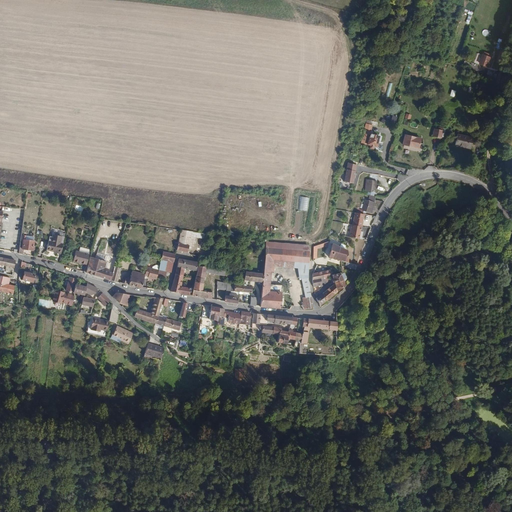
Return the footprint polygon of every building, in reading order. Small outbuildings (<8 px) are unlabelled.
[(484,56),(481,64),(483,65),(484,67),(485,67),(486,66),(489,67),(492,59),(484,56)] [(363,134),(361,143),(370,145),(370,148),(372,149),(373,148),(374,148),(375,147),(376,147),(379,137),(370,134),(371,132),(373,125),(366,123),(363,134)] [(433,129),(431,136),(436,137),(440,138),(440,137),(442,130),(433,129)] [(409,146),(418,148),(419,143),(420,138),(413,136),(404,134),(403,145),(409,146)] [(455,139),(454,144),(466,146),(470,147),(472,137),(459,135),(456,134),(455,139)] [(344,181),(354,182),(356,163),(346,162),(344,181)] [(376,180),(368,179),(365,179),(364,189),(375,191),(376,183),(376,180)] [(308,210),(308,197),(300,197),(299,210),(308,210)] [(365,200),(363,207),(366,208),(365,212),(371,213),(371,210),(372,207),(374,199),(369,199),(369,201),(368,200),(365,200)] [(201,233),(180,230),(178,240),(189,242),(188,246),(193,247),(195,237),(200,238),(201,233)] [(34,249),(34,246),(33,246),(33,245),(33,241),(23,239),(22,248),(19,248),(18,253),(23,254),(23,249),(32,250),(32,249),(34,249)] [(53,253),(59,254),(62,244),(46,240),(43,249),(54,251),(53,253)] [(189,242),(178,240),(177,243),(174,242),(173,245),(173,246),(174,246),(176,247),(175,249),(175,250),(187,252),(188,246),(189,242)] [(309,246),(266,242),(265,247),(272,248),(270,266),(300,268),(301,262),(308,262),(309,246)] [(313,253),(316,253),(316,249),(322,247),(321,244),(320,244),(313,247),(313,253)] [(346,250),(332,244),(328,257),(346,263),(347,262),(346,250)] [(265,247),(263,274),(263,275),(263,282),(262,282),(260,307),(280,308),(281,286),(275,285),(274,294),(268,293),(269,285),(270,266),(272,248),(265,247)] [(73,260),(85,264),(88,254),(76,250),(73,260)] [(163,251),(160,259),(173,262),(175,254),(163,251)] [(95,259),(91,274),(110,280),(112,272),(108,271),(108,270),(108,269),(104,268),(105,266),(106,263),(101,261),(101,260),(101,259),(101,258),(102,257),(102,256),(102,255),(102,254),(97,252),(95,259)] [(15,260),(0,257),(0,264),(13,268),(15,260)] [(95,259),(90,257),(86,272),(91,274),(95,259)] [(179,258),(177,267),(183,268),(194,270),(196,265),(198,266),(198,262),(179,258)] [(160,259),(158,269),(170,272),(173,262),(160,259)] [(108,271),(112,272),(113,267),(114,265),(106,263),(105,266),(104,268),(108,269),(108,270),(108,271)] [(112,272),(110,280),(116,281),(119,268),(114,266),(113,267),(112,272)] [(206,267),(198,266),(193,289),(201,291),(201,290),(205,272),(206,267)] [(146,267),(144,274),(144,275),(147,276),(147,277),(156,279),(158,270),(146,267)] [(224,270),(211,268),(210,273),(217,275),(224,276),(224,270)] [(312,274),(311,280),(320,278),(322,277),(323,278),(330,276),(330,275),(328,270),(312,274)] [(38,280),(39,274),(23,271),(22,276),(38,280)] [(123,277),(121,283),(141,288),(144,275),(144,274),(131,271),(129,278),(128,278),(128,279),(123,277)] [(244,272),(242,285),(249,286),(250,280),(262,282),(263,282),(263,275),(263,274),(244,272)] [(334,282),(336,290),(344,285),(343,282),(345,280),(345,278),(343,272),(341,273),(339,273),(342,280),(334,282)] [(175,273),(170,291),(179,292),(179,293),(188,295),(189,288),(188,288),(181,287),(180,286),(182,275),(175,273)] [(339,273),(331,275),(334,282),(342,280),(339,273)] [(0,290),(12,293),(14,285),(8,284),(9,277),(0,275),(0,290)] [(76,278),(69,276),(66,289),(72,291),(74,284),(76,278)] [(320,278),(311,280),(311,281),(313,286),(317,285),(318,285),(318,287),(321,287),(321,284),(320,278)] [(231,284),(218,282),(217,282),(217,288),(230,290),(231,284)] [(93,286),(86,283),(85,287),(84,292),(86,293),(89,294),(90,295),(91,294),(94,292),(95,291),(97,288),(96,287),(93,286)] [(72,291),(72,292),(82,295),(83,295),(84,292),(85,287),(74,284),(72,291)] [(242,285),(234,284),(233,291),(237,292),(239,292),(241,292),(242,285)] [(332,284),(322,293),(325,300),(335,291),(332,284)] [(61,301),(71,304),(72,302),(73,295),(55,290),(52,301),(60,303),(61,301)] [(115,292),(111,296),(118,302),(125,305),(128,294),(116,292),(115,292)] [(322,293),(315,298),(319,305),(325,300),(322,293)] [(84,297),(82,297),(81,304),(92,307),(94,299),(90,298),(84,297)] [(162,298),(154,297),(151,308),(152,309),(152,310),(151,314),(150,313),(136,308),(133,317),(154,323),(156,316),(162,298)] [(301,308),(302,309),(312,308),(310,297),(301,298),(302,302),(300,306),(301,308)] [(223,308),(210,306),(208,319),(216,320),(216,324),(221,325),(222,316),(227,316),(226,322),(248,325),(250,313),(240,311),(240,313),(223,311),(223,308)] [(111,309),(108,321),(116,322),(117,315),(113,311),(111,309)] [(156,316),(154,323),(155,323),(163,326),(165,320),(165,318),(161,317),(160,317),(156,316)] [(86,333),(95,335),(96,331),(90,330),(90,329),(92,318),(90,318),(86,333)] [(90,330),(96,331),(97,327),(97,326),(97,325),(98,324),(98,323),(98,322),(98,321),(99,321),(99,319),(92,318),(90,329),(90,330)] [(165,320),(163,326),(165,326),(172,328),(173,323),(175,324),(176,323),(176,321),(165,318),(165,320)] [(97,327),(96,331),(99,332),(100,330),(106,331),(108,322),(99,319),(99,321),(98,321),(98,322),(98,323),(98,324),(97,325),(97,326),(97,327)] [(322,320),(307,319),(306,327),(319,329),(322,320)] [(322,320),(319,329),(328,329),(329,321),(322,320)] [(116,326),(112,336),(127,343),(132,333),(116,326)] [(278,335),(276,342),(285,344),(286,338),(288,332),(281,331),(282,329),(279,328),(278,335)] [(288,332),(286,338),(294,340),(295,333),(288,331),(288,332)] [(295,333),(294,340),(292,346),(296,347),(297,343),(299,343),(300,337),(301,334),(295,333)] [(147,345),(144,353),(161,357),(163,347),(154,345),(154,347),(147,345)]
